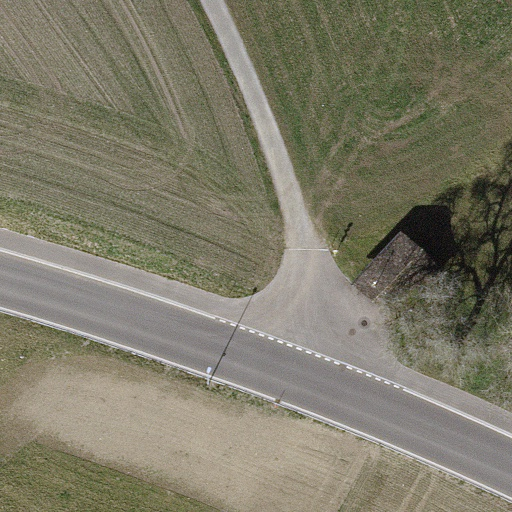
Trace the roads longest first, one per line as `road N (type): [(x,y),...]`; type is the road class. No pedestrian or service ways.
road 1 (residential): [(511,473),(288,377),(0,280)]
road 2 (track): [(206,0),(261,109),(309,254),(303,332)]
